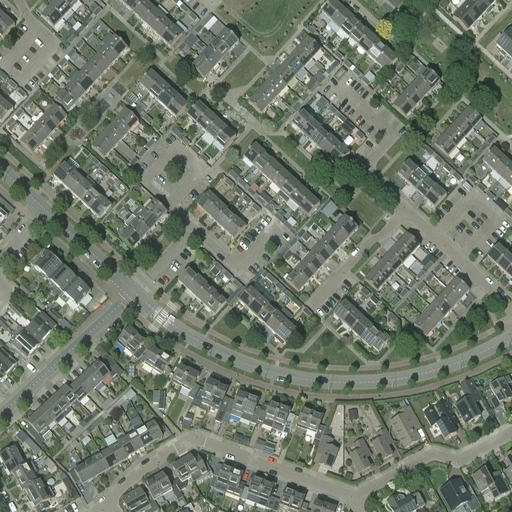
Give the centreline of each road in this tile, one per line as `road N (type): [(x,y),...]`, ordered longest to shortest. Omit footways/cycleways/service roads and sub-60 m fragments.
road 1 (tertiary): [(511,337),(416,376),(310,380),(218,352),(135,291)]
road 2 (residential): [(107,504),(151,462),(192,441),(352,496)]
road 3 (tertiary): [(0,416),(135,291)]
road 4 (residential): [(352,496),(430,454),(460,460),(511,434)]
road 5 (residential): [(196,225),(171,201),(201,169),(177,147),(149,176)]
road 6 (residential): [(511,305),(409,210)]
road 7 (unclassified): [(313,307),(409,210)]
road 8 (tertiary): [(135,291),(44,209)]
